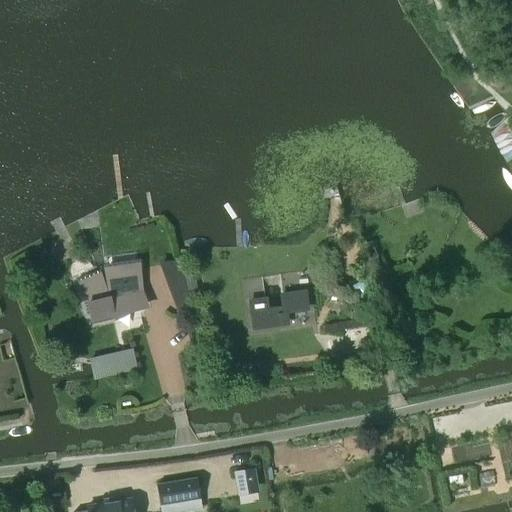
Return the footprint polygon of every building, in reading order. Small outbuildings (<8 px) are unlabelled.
[(362,245),(368,260),(376,257),(370,242),(362,245)] [(130,310),(129,306),(144,302),(140,292),(137,267),(104,271),(105,280),(100,281),(97,276),(78,284),(85,300),(91,325),(112,320),(110,314),(130,310)] [(178,300),(186,298),(179,270),(162,274),(171,296),(171,297),(171,298),(172,298),(172,299),(173,299),(173,300),(174,300),(175,300),(176,300),(177,300),(178,300)] [(182,276),(186,292),(195,290),(192,274),(182,276)] [(249,301),(253,329),(282,325),(281,314),(285,314),(285,312),(307,309),(304,292),(280,295),(282,306),(266,308),(265,299),(249,301)] [(0,343),(0,357),(1,361),(14,358),(10,341),(0,343)] [(91,361),(96,379),(135,369),(131,351),(91,361)] [(234,472),(237,490),(257,486),(254,468),(234,472)] [(156,485),(159,505),(198,499),(195,479),(156,485)] [(132,511),(130,499),(87,506),(87,511),(132,511)]
